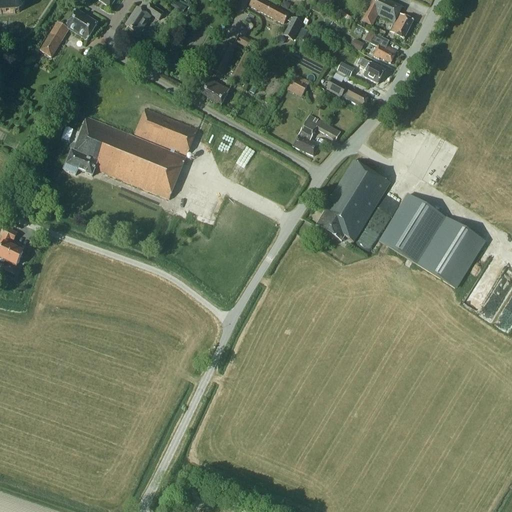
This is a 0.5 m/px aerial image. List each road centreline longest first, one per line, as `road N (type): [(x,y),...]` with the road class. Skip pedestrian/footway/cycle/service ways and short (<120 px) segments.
road 1 (tertiary): [(141,511),(230,323),(321,178)]
road 2 (tertiary): [(321,178),(376,112),(438,0)]
road 3 (residential): [(193,105),(114,55),(110,29),(130,0)]
road 4 (residential): [(321,178),(193,105)]
